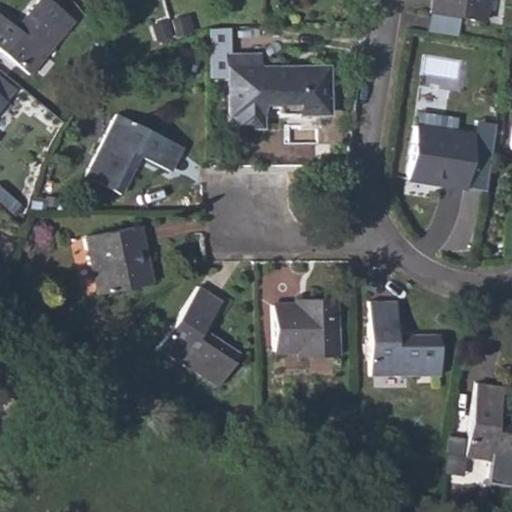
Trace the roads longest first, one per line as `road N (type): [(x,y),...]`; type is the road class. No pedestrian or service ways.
road 1 (residential): [(394,0),(372,118),(363,235)]
road 2 (residential): [(363,235),(427,276),(475,292),(511,289)]
road 3 (residential): [(363,235),(300,244),(252,213)]
